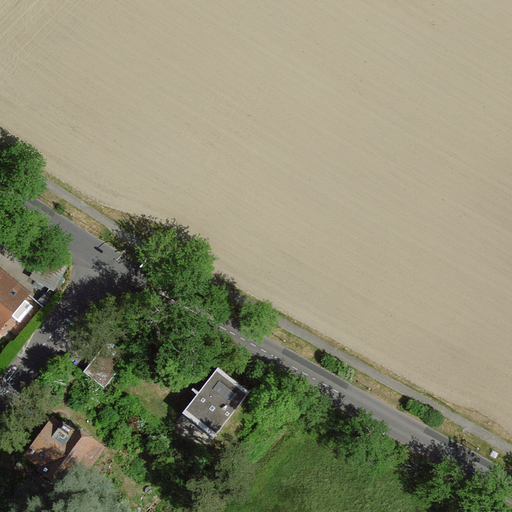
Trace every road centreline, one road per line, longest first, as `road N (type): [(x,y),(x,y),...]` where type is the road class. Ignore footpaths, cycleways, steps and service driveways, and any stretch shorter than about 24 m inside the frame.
road 1 (tertiary): [(107,260),(511,488)]
road 2 (residential): [(107,260),(0,395)]
road 3 (tertiary): [(0,191),(107,260)]
